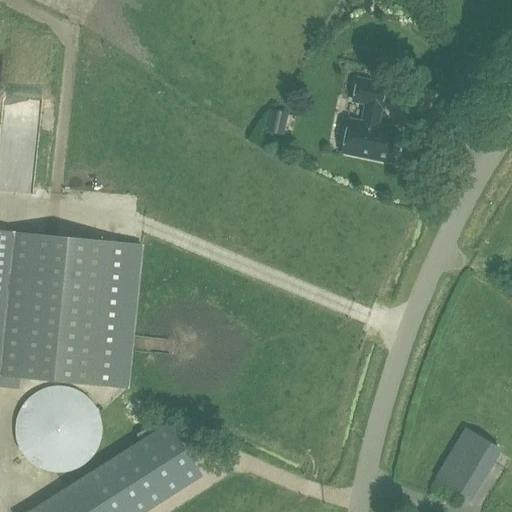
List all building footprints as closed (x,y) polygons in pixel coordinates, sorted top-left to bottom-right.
[(388,161),(395,130),(377,126),(385,85),(357,79),(352,100),(366,103),(362,123),(348,120),(342,152),(388,161)] [(272,110),(268,132),(285,135),(289,113),(272,110)] [(18,375),(33,235),(0,231),(0,386),(17,388),(18,375)] [(115,243),(33,235),(18,375),(101,383),(126,386),(140,246),(115,243)] [(140,511),(200,474),(169,425),(32,511),(140,511)] [(502,451),(464,428),(447,456),(435,476),(472,498),(502,451)]
